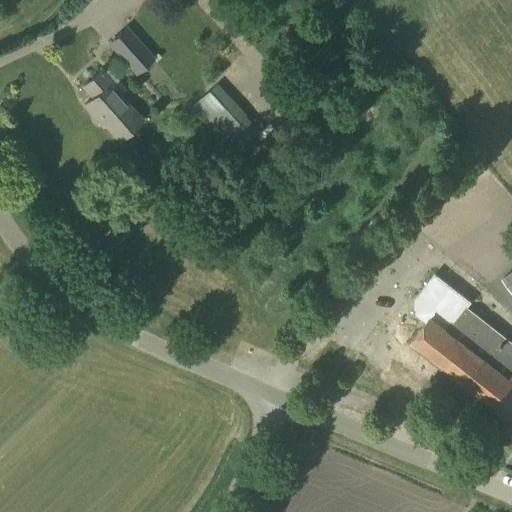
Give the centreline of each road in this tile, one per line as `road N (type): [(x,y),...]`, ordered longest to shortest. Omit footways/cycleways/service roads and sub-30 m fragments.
road 1 (unclassified): [(273,399),(101,321),(35,267),(0,217)]
road 2 (unclassified): [(273,399),(511,495)]
road 3 (unclassified): [(221,511),(273,399)]
